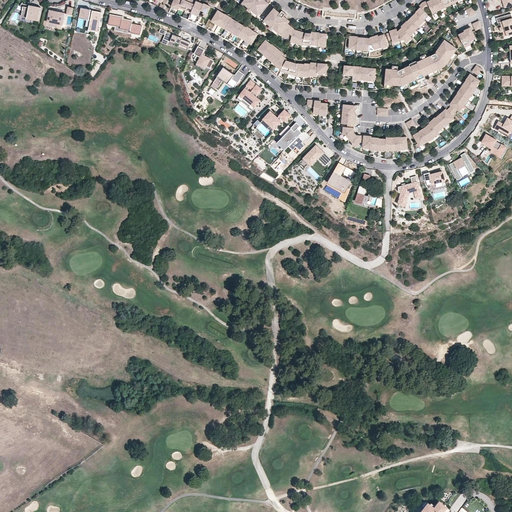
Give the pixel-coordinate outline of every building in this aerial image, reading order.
[(191,13),(196,2),(191,0),(174,0),(171,7),(179,10),(180,8),(191,13)] [(268,2),(265,0),(244,0),(241,4),(256,17),(268,2)] [(390,32),(387,34),(389,40),(392,39),(393,43),(404,39),(407,43),(412,37),(410,36),(416,30),(417,31),(426,22),(425,20),(429,16),(424,11),(427,8),(430,7),(433,13),(445,7),(444,5),(455,0),(456,0),(457,1),(458,0),(431,0),(428,2),(427,1),(423,2),(420,6),(421,7),(420,8),(420,9),(419,10),(419,9),(416,12),(417,12),(415,14),(414,13),(408,18),(410,19),(407,21),(405,23),(406,24),(405,24),(404,24),(402,26),(402,27),(399,31),(398,31),(397,29),(393,30),(394,31),(390,32)] [(206,17),(210,8),(207,6),(207,5),(204,3),(203,4),(196,1),(196,2),(191,13),(195,15),(198,16),(199,14),(203,16),(206,17)] [(23,6),(21,17),(27,18),(27,19),(38,21),(41,8),(30,5),(29,8),(28,7),(23,6)] [(326,46),(327,33),(324,33),(324,34),(323,34),(323,33),(319,32),(316,31),(316,32),(314,32),(314,31),(311,31),(311,33),(308,32),(306,32),(303,31),(300,30),(296,29),(294,29),(294,28),(293,26),(292,27),(290,26),(291,25),(288,23),(290,20),(285,16),(287,14),(281,9),(279,11),(274,7),(262,22),(278,35),(280,32),(286,38),(290,33),(292,35),(291,41),(302,44),(303,43),(310,44),(318,44),(318,45),(326,46)] [(466,10),(469,16),(476,13),(473,7),(466,10)] [(97,32),(101,12),(93,11),(92,12),(90,12),(91,10),(81,8),(79,18),(89,20),(89,19),(91,19),(89,30),(97,32)] [(65,13),(50,10),(48,21),(63,25),(65,13)] [(252,45),(258,34),(251,30),(252,29),(245,25),(244,26),(241,24),(240,25),(234,22),(235,20),(232,18),(225,14),(218,10),(211,21),(215,23),(218,25),(219,25),(222,27),(225,29),(226,29),(229,30),(232,32),(235,34),(242,38),(245,40),(248,42),(252,45)] [(198,25),(203,16),(199,14),(198,16),(195,15),(192,22),(198,25)] [(511,15),(511,14),(497,18),(498,23),(500,22),(502,27),(502,29),(505,28),(505,30),(503,31),(503,32),(505,37),(511,34),(511,15)] [(141,34),(142,26),(132,24),(132,22),(123,20),(122,20),(122,18),(110,16),(108,24),(121,27),(120,28),(131,30),(130,32),(141,34)] [(482,27),(479,21),(473,24),(476,30),(482,27)] [(476,38),(471,29),(468,30),(468,29),(464,30),(464,32),(463,32),(463,33),(462,34),(462,33),(459,34),(464,45),(470,42),(469,41),(476,38)] [(178,37),(166,33),(165,35),(163,40),(169,42),(175,45),(176,43),(180,44),(178,47),(182,49),(183,49),(187,51),(190,43),(182,40),(182,39),(178,37)] [(369,44),(372,43),(374,49),(382,46),(382,47),(388,45),(384,33),(382,34),(379,35),(378,34),(370,37),(368,37),(364,37),(360,37),(358,36),(350,35),(349,48),(357,48),(357,49),(369,50),(369,44)] [(240,48),(245,40),(242,38),(237,46),(240,48)] [(327,73),(328,63),(318,63),(318,64),(315,64),(315,63),(311,62),(311,64),(305,63),(305,64),(305,65),(301,65),(301,64),(297,63),(295,63),(292,62),(288,61),(286,60),(287,59),(282,55),(284,54),(280,51),(279,52),(274,48),(275,47),(272,44),(271,44),(268,42),(267,43),(265,41),(258,49),(264,54),(263,54),(267,57),(269,59),(272,62),(275,64),(281,70),(281,71),(296,75),(304,76),(310,76),(310,75),(318,76),(318,72),(327,73)] [(457,48),(449,43),(446,46),(443,43),(435,54),(431,56),(431,57),(429,58),(428,57),(423,60),(417,62),(410,65),(411,66),(405,69),(404,68),(400,70),(398,70),(392,69),(387,69),(385,84),(391,84),(403,85),(410,82),(417,79),(424,76),(429,73),(439,69),(445,66),(451,57),(454,53),(457,48)] [(205,56),(202,55),(203,53),(205,49),(198,46),(194,54),(197,55),(194,60),(198,62),(206,66),(210,68),(214,61),(205,56)] [(227,57),(225,61),(236,68),(238,64),(227,57)] [(264,66),(269,59),(267,57),(261,64),(264,66)] [(267,68),(272,62),(269,59),(264,66),(267,68)] [(206,66),(198,62),(196,66),(204,70),(206,66)] [(375,81),(376,70),(372,70),(373,68),(365,67),(365,69),(362,69),(362,67),(362,66),(358,66),(357,68),(354,67),(355,66),(345,65),(344,74),(353,75),(353,79),(361,80),(361,79),(375,81)] [(482,70),(476,65),(472,71),(478,75),(482,70)] [(224,68),(211,86),(216,90),(222,81),(223,80),(233,87),(235,88),(244,74),(239,70),(235,75),(224,68)] [(480,81),(472,75),(470,78),(468,77),(466,80),(465,82),(466,83),(465,84),(464,83),(462,86),(460,89),(461,90),(460,91),(459,90),(457,93),(457,92),(454,95),(456,96),(454,98),(452,102),(453,102),(451,105),(449,108),(447,110),(444,113),(443,111),(440,114),(438,116),(437,115),(435,117),(435,118),(433,120),(434,120),(433,121),(432,120),(429,123),(430,124),(425,128),(419,131),(420,132),(416,134),(417,135),(414,137),(419,146),(426,143),(433,139),(439,134),(438,133),(443,127),(444,129),(449,124),(448,123),(454,118),(452,116),(455,113),(457,109),(460,111),(464,105),(465,106),(469,101),(468,100),(477,87),(476,87),(480,81)] [(504,80),(503,86),(511,85),(511,77),(511,76),(502,76),(502,80),(504,80)] [(257,88),(257,87),(257,86),(257,85),(251,80),(247,85),(258,95),(261,91),(260,90),(259,90),(258,90),(258,89),(257,89),(257,88)] [(257,97),(245,88),(236,99),(240,102),(239,104),(248,111),(251,113),(261,100),(257,97)] [(327,115),(328,105),(324,105),(324,103),(321,103),(321,101),(308,100),(307,107),(314,108),(314,113),(320,114),(319,115),(327,115)] [(408,148),(407,139),(403,139),(403,137),(399,138),(399,137),(393,138),(386,137),(386,139),(386,141),(383,141),(383,139),(379,139),(379,138),(371,138),(371,137),(367,136),(367,138),(364,137),(364,136),(356,135),(354,133),(355,119),(356,113),(355,113),(355,109),(354,109),(354,105),(344,104),(343,111),(342,123),(348,124),(348,127),(344,127),(343,134),(346,135),(352,142),(352,145),(360,145),(360,142),(363,142),(363,147),(367,147),(366,154),(370,155),(370,149),(374,149),(374,157),(377,157),(381,158),(382,150),(385,150),(385,149),(393,150),(401,149),(400,148),(408,148)] [(280,115),(286,121),(291,115),(285,110),(280,115)] [(278,118),(271,111),(264,119),(270,125),(267,128),(271,132),(281,121),(280,120),(278,118)] [(511,115),(510,119),(508,118),(506,121),(504,124),(503,123),(498,121),(494,129),(498,131),(499,130),(505,133),(508,129),(511,131),(511,130),(511,115)] [(270,125),(264,119),(261,122),(267,128),(270,125)] [(410,129),(416,126),(412,119),(406,123),(410,129)] [(285,150),(302,132),(298,128),(300,126),(297,122),(291,127),(288,125),(280,134),(283,137),(277,143),(280,146),(279,147),(283,152),(285,150)] [(308,137),(303,131),(302,132),(285,150),(293,158),(297,154),(293,150),(296,147),(300,151),(305,145),(303,143),(308,137)] [(502,155),(506,147),(496,141),(497,140),(486,134),(482,142),(490,147),(492,148),(491,149),(502,155)] [(324,154),(321,151),(322,150),(316,145),(305,157),(310,162),(312,160),(315,157),(317,160),(318,158),(326,165),(331,160),(325,153),(324,154)] [(502,155),(491,149),(491,150),(490,152),(502,159),(502,155)] [(475,170),(465,153),(461,155),(462,158),(449,164),(458,180),(462,177),(457,169),(466,164),(470,173),(475,170)] [(305,168),(310,162),(305,157),(299,162),(305,168)] [(346,190),(351,181),(339,174),(342,169),(337,166),(329,180),(346,190)] [(445,180),(442,171),(437,173),(437,174),(436,174),(435,173),(430,175),(430,172),(424,174),(426,180),(431,179),(432,184),(445,180)] [(369,183),(371,175),(365,174),(362,181),(369,183)] [(409,190),(413,189),(414,191),(416,198),(419,198),(420,201),(422,200),(416,176),(411,177),(412,183),(405,184),(405,185),(405,186),(403,186),(402,185),(398,186),(398,190),(399,192),(401,192),(398,204),(406,206),(409,192),(409,190)] [(346,190),(329,180),(328,182),(345,192),(346,190)] [(371,203),(373,197),(365,195),(367,189),(360,187),(357,195),(359,195),(357,200),(363,202),(363,201),(371,203)] [(445,511),(447,509),(436,501),(431,507),(425,502),(417,511),(445,511)]
